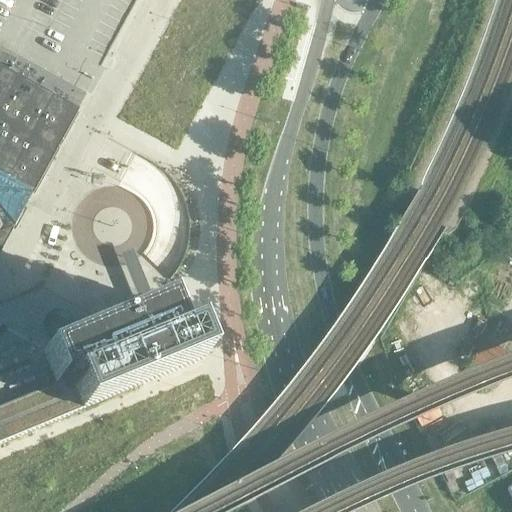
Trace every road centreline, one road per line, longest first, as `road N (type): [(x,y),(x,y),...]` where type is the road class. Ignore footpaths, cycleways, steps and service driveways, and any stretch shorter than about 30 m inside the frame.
road 1 (secondary): [(330,0),(285,149),(268,281),(290,380),(354,511)]
road 2 (secondary): [(413,511),(358,397),(324,248),(330,155),(375,0)]
road 3 (unclassified): [(10,274),(159,0)]
